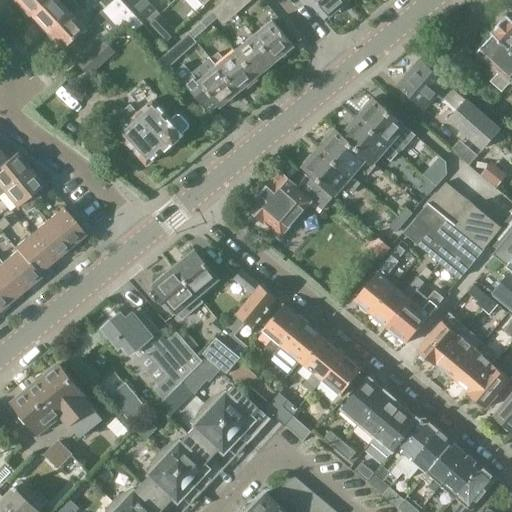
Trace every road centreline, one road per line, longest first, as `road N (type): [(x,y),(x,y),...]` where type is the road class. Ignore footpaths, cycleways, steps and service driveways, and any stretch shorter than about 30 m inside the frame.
road 1 (residential): [(511,469),(187,199)]
road 2 (residential): [(140,237),(94,181),(12,118),(7,109),(23,87),(0,59)]
road 3 (tertiary): [(187,199),(346,70)]
road 4 (tertiary): [(0,356),(140,237)]
road 5 (residential): [(215,511),(268,457),(289,456),(354,511)]
